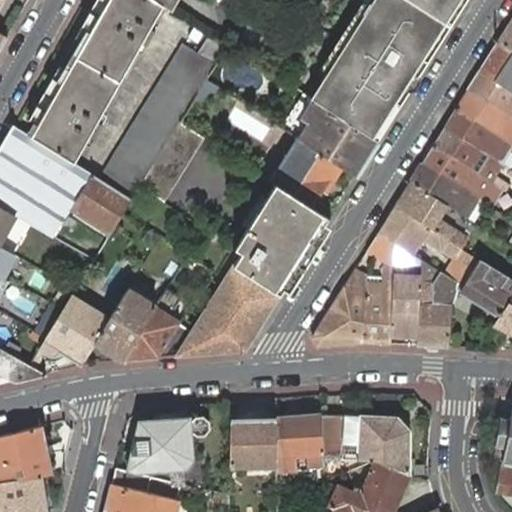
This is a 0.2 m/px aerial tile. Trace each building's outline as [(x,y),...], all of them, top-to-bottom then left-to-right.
[(151,26),(164,4),(157,0),(108,0),(108,1),(31,136),(74,162),(85,142),(103,111),(137,50),(151,26)] [(157,0),(164,4),(171,9),(176,0),(157,0)] [(337,114),(377,140),(408,91),(403,87),(404,86),(396,81),(405,68),(412,72),(413,70),(419,74),(435,48),(450,25),(465,0),(346,0),(320,41),(308,38),(292,63),(302,69),(292,86),(302,92),(305,94),(314,100),(337,114)] [(511,19),(498,42),(511,50),(511,19)] [(155,28),(151,26),(137,50),(142,52),(155,28)] [(214,63),(227,44),(220,40),(210,34),(198,53),(214,63)] [(511,50),(498,42),(479,72),(511,93),(511,50)] [(121,192),(204,59),(182,44),(98,178),(121,192)] [(179,121),(205,78),(214,65),(204,59),(121,192),(131,199),(139,186),(179,121)] [(403,87),(408,91),(419,74),(413,70),(412,72),(405,68),(396,81),(404,86),(403,87)] [(511,93),(479,72),(467,90),(511,118),(511,93)] [(511,118),(467,90),(456,109),(511,142),(511,118)] [(302,118),(314,100),(305,94),(292,113),(301,119),(302,118)] [(355,175),(377,140),(337,114),(314,100),(302,118),(301,119),(292,113),(283,128),(295,136),(299,139),(339,164),(355,175)] [(511,142),(456,109),(444,126),(503,162),(507,165),(511,168),(511,166),(511,142)] [(103,111),(85,142),(89,145),(107,114),(103,111)] [(204,138),(179,121),(139,186),(163,202),(204,138)] [(74,162),(31,136),(15,125),(0,150),(0,205),(16,215),(53,236),(69,209),(75,212),(110,233),(123,212),(131,199),(121,192),(98,178),(91,173),(74,162)] [(444,126),(433,145),(490,181),(499,187),(505,191),(509,184),(495,175),(503,162),(444,126)] [(329,179),(339,164),(299,139),(295,136),(269,180),(275,184),(312,207),(322,190),(326,193),(334,182),(329,179)] [(433,145),(421,163),(484,202),(487,198),(490,200),(499,187),(490,181),(433,145)] [(421,163),(411,180),(447,203),(468,216),(477,202),(482,205),(484,202),(421,163)] [(394,206),(462,248),(469,236),(438,217),(447,203),(411,180),(394,206)] [(280,294),(328,217),(316,209),(312,207),(275,184),(234,247),(241,252),(233,265),(280,294)] [(316,209),(326,193),(322,190),(312,207),(316,209)] [(477,202),(468,216),(473,219),(482,205),(477,202)] [(0,205),(0,241),(16,215),(0,205)] [(378,232),(395,243),(414,255),(424,240),(455,259),(462,248),(394,206),(378,232)] [(107,238),(110,233),(75,212),(73,217),(107,238)] [(382,262),(394,269),(395,243),(378,232),(366,251),(377,258),(382,262)] [(395,243),(394,269),(393,272),(390,333),(418,334),(421,278),(400,278),(401,261),(422,265),(422,259),(414,255),(395,243)] [(0,271),(11,252),(0,245),(0,271)] [(464,285),(422,259),(422,265),(421,278),(432,279),(432,302),(451,303),(456,288),(461,290),(500,315),(507,305),(511,297),(511,278),(510,277),(480,259),(464,285)] [(393,272),(394,269),(382,262),(382,277),(366,275),(366,281),(361,342),(390,343),(390,333),(393,272)] [(244,350),(280,294),(233,265),(191,331),(179,323),(158,356),(176,355),(244,350)] [(317,345),(361,342),(366,281),(366,275),(354,269),(311,337),(317,345)] [(432,279),(421,278),(418,334),(417,345),(448,346),(451,303),(432,302),(432,279)] [(121,359),(158,356),(179,323),(169,317),(179,300),(180,299),(180,298),(180,297),(180,296),(179,296),(166,288),(155,307),(154,308),(121,359)] [(95,343),(121,359),(154,308),(155,307),(128,289),(109,320),(95,343)] [(60,351),(82,364),(95,343),(109,320),(71,297),(62,312),(49,333),(46,338),(43,344),(39,349),(46,354),(47,354),(48,355),(49,355),(50,355),(51,355),(52,355),(53,355),(54,355),(55,355),(56,354),(57,354),(58,353),(59,352),(60,351)] [(511,297),(507,305),(500,315),(494,324),(511,333),(511,297)] [(62,312),(51,305),(34,332),(40,335),(46,338),(49,333),(62,312)] [(40,335),(37,340),(43,344),(46,338),(40,335)] [(30,364),(39,349),(43,344),(37,340),(32,337),(19,358),(30,364)] [(18,380),(46,373),(30,364),(19,358),(0,346),(0,372),(11,378),(18,380)] [(502,461),(503,462),(511,463),(511,406),(509,419),(500,417),(495,445),(497,446),(495,458),(502,460),(502,461)] [(321,414),(275,418),(276,463),(276,468),(276,472),(296,470),(295,459),(295,456),(308,455),(309,459),(309,464),(309,469),(324,468),(324,463),(323,456),(323,453),(321,414)] [(345,414),(321,414),(323,453),(323,456),(342,456),(343,459),(359,459),(377,459),(408,473),(409,431),(396,417),(361,416),(345,414)] [(128,469),(141,473),(182,483),(184,466),(192,458),(190,432),(193,432),(196,435),(205,435),(210,429),(209,421),(203,415),(195,416),(192,420),(189,419),(189,416),(139,420),(128,469)] [(229,418),(230,465),(241,464),(253,464),(254,468),(276,468),(276,463),(275,418),(266,418),(250,418),(229,418)] [(42,425),(0,434),(0,481),(41,475),(52,473),(48,454),(47,446),(42,425)] [(333,511),(386,511),(388,509),(392,511),(408,473),(377,459),(363,489),(356,486),(353,493),(338,486),(326,481),(327,500),(331,501),(330,505),(336,507),(333,511)] [(511,463),(503,462),(498,487),(509,488),(508,493),(511,494),(511,463)] [(111,483),(103,511),(174,511),(178,498),(138,489),(141,473),(128,469),(115,467),(111,483)] [(41,475),(0,481),(0,511),(47,511),(47,510),(46,505),(45,496),(42,479),(41,475)] [(228,494),(215,491),(213,499),(228,502),(228,494)]
